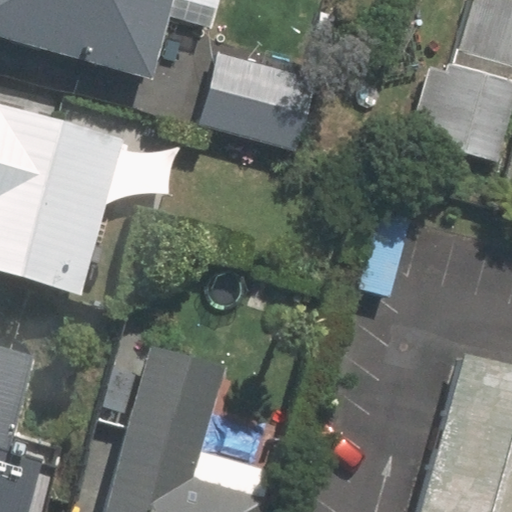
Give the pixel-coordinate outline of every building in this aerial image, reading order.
[(208,33),(217,0),(0,0),(0,28),(151,72),(166,21),(208,33)] [(428,59),(406,137),(491,161),(511,85),(511,0),(469,0),(451,65),(428,59)] [(302,78),(219,50),(200,107),(283,135),(302,78)] [(165,194),(178,152),(0,97),(0,268),(76,292),(111,177),(165,194)] [(390,293),(401,214),(367,209),(356,288),(390,293)] [(257,511),(266,472),(196,452),(221,364),(153,345),(147,366),(110,355),(96,405),(133,415),(106,511),(257,511)] [(0,347),(0,448),(9,451),(34,356),(0,347)] [(511,511),(511,363),(467,352),(423,511),(511,511)] [(46,511),(60,464),(9,451),(0,448),(0,511),(46,511)]
